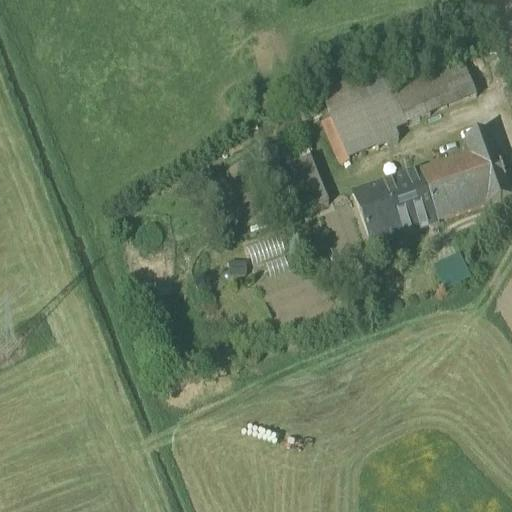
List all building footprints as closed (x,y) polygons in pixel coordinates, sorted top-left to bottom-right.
[(330,123),(381,102),(397,95),(386,68),(320,94),(330,123)] [(462,68),(397,95),(381,102),(394,135),(475,101),(462,68)] [(381,102),(330,123),(348,166),(398,145),(394,135),(381,102)] [(470,159),(477,178),(500,170),(488,136),(464,144),(465,146),(470,159)] [(437,228),(487,211),(488,208),(481,190),(477,178),(470,159),(419,177),(437,228)] [(289,171),(306,217),(328,209),(309,164),(289,171)] [(238,227),(256,223),(242,165),(223,170),(238,227)] [(477,178),(481,190),(504,182),(500,170),(477,178)] [(419,177),(380,191),(398,242),(437,228),(419,177)] [(511,203),(504,182),(481,190),(488,208),(487,211),(488,211),(511,203)] [(371,251),(398,242),(380,191),(353,200),(371,251)] [(435,275),(445,294),(471,282),(463,269),(460,263),(435,275)]
